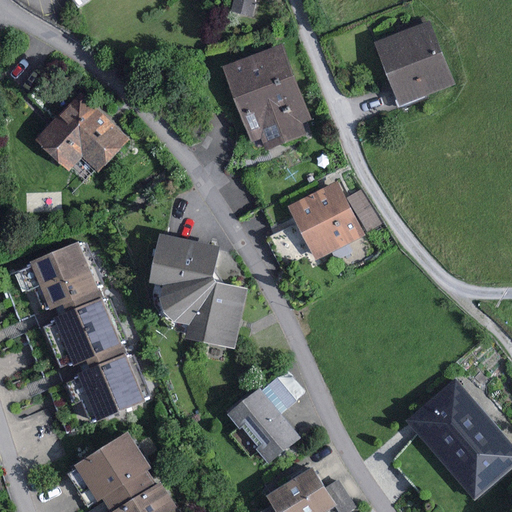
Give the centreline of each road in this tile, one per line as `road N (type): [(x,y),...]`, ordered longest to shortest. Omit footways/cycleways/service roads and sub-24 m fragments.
road 1 (residential): [(387,511),(345,454),(299,346),(191,168),(145,109),(51,37),(0,11)]
road 2 (residential): [(293,0),(356,162),(403,239),(461,291)]
